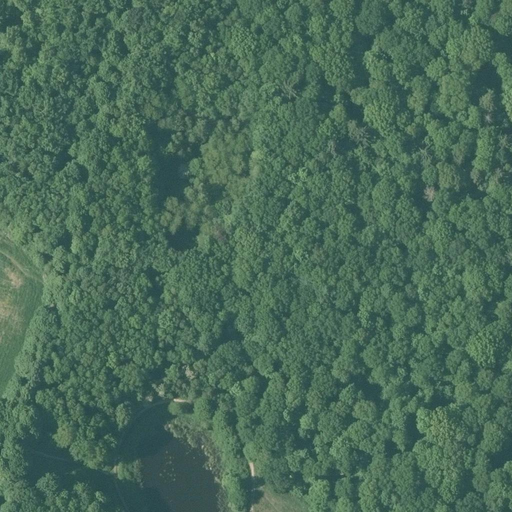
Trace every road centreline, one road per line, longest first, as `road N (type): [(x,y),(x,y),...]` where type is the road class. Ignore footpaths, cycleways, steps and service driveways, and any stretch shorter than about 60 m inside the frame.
road 1 (track): [(371,511),(381,475),(375,457),(341,437),(277,366),(309,316),(318,237),(299,163),(309,115),(260,30),(262,0)]
road 2 (track): [(375,274),(358,0)]
road 3 (track): [(65,259),(112,70),(114,0)]
road 4 (track): [(113,475),(123,435),(140,413),(162,402),(199,404),(220,416),(247,453),(245,511)]
road 5 (track): [(155,264),(375,274)]
road 6 (track): [(247,453),(375,274)]
road 7 (track): [(2,447),(65,259)]
road 8 (track): [(375,274),(511,279)]
